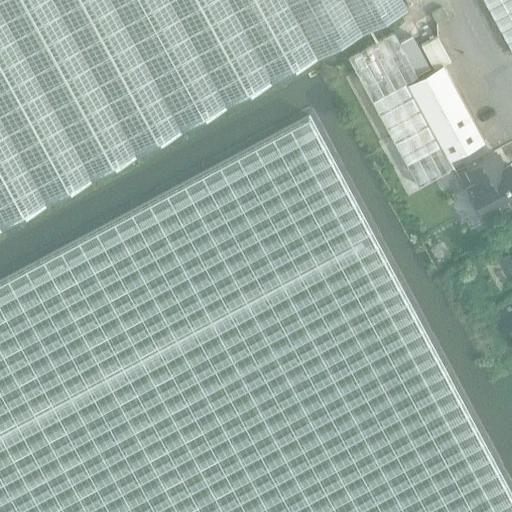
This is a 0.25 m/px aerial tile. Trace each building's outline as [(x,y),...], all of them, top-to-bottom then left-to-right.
[(406,6),(402,0),(0,0),(0,230),(108,173),(406,6)] [(511,0),(481,0),(511,54),(511,53),(511,0)] [(442,7),(431,14),(436,23),(447,16),(442,7)] [(351,55),(348,57),(407,167),(409,166),(418,184),(452,166),(448,160),(407,83),(417,78),(415,75),(398,43),(393,33),(383,38),(351,55)] [(417,78),(407,83),(448,160),(484,141),(457,92),(442,64),(449,60),(436,36),(421,45),(434,69),(419,77),(417,78)] [(300,114),(0,276),(0,511),(511,511),(511,498),(417,321),(307,116),(305,112),(300,114)] [(465,185),(483,218),(511,201),(511,169),(509,164),(504,167),(496,153),(466,169),(473,181),(465,185)]
